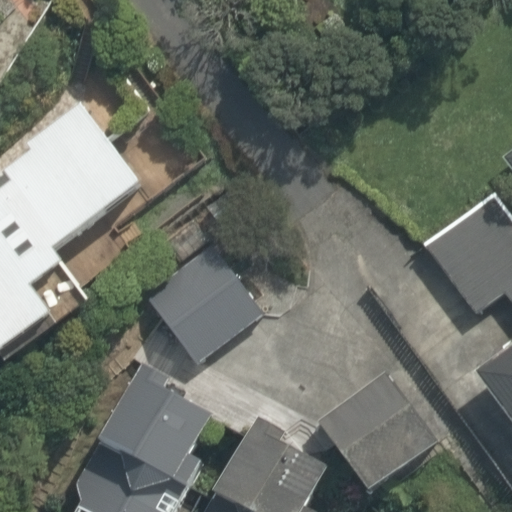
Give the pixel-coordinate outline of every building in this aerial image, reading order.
[(63,263),(155,198),(124,153),(84,96),(0,154),(0,363),(5,371),(95,307),(63,263)] [(511,238),(494,213),(426,262),(466,317),(497,295),(509,310),(511,314),(511,368),(481,392),(511,434),(511,238)] [(226,276),(162,319),(197,370),(261,327),(226,276)] [(393,375),(318,428),(373,504),(447,450),(393,375)] [(180,506),(224,427),(142,381),(90,474),(104,482),(87,511),(190,511),(180,506)] [(331,511),(342,492),(279,458),(252,443),(214,511),(331,511)]
